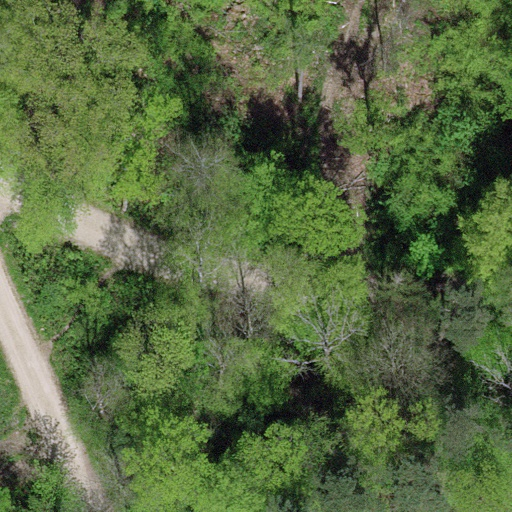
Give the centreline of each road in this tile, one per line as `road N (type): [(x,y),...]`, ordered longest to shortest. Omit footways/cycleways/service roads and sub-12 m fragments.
road 1 (track): [(0,187),(156,255),(478,327),(511,327)]
road 2 (track): [(0,303),(73,511)]
